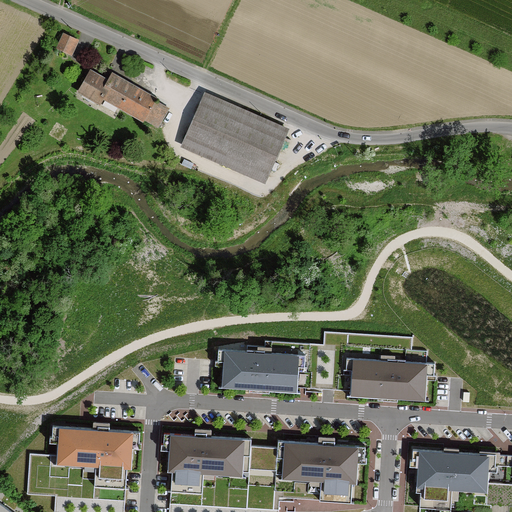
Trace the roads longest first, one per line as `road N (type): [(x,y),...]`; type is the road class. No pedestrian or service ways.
road 1 (track): [(511,276),(460,235),(418,233),(389,248),(364,300),(348,314),(172,332),(50,396),(0,399)]
road 2 (unclassified): [(24,0),(329,133),(384,139),(511,127)]
